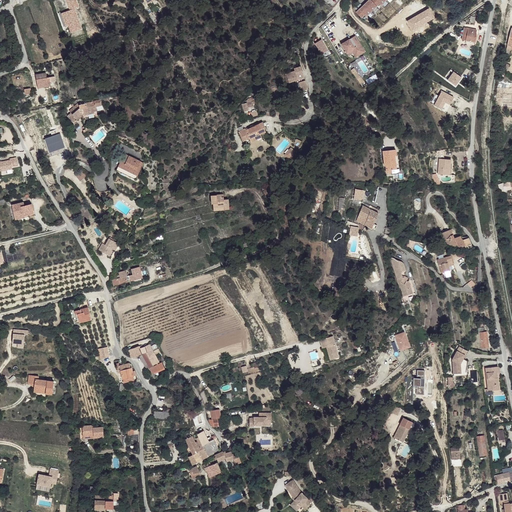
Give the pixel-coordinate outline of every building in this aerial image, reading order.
[(62,13),(68,34),(82,30),(75,9),(79,8),(76,0),(65,0),(69,11),(62,13)] [(370,0),(356,13),(361,19),(364,16),(366,17),(379,5),(380,6),(387,0),(370,0)] [(468,29),(466,41),(476,42),(477,37),(476,37),(477,30),(468,29)] [(341,45),(350,61),(365,52),(355,36),(341,45)] [(299,91),(307,88),(300,67),(293,69),(294,72),(285,74),(289,84),(296,82),(299,91)] [(35,75),(37,88),(50,86),(49,77),(47,78),(46,74),(35,75)] [(68,117),(73,122),(76,120),(78,121),(82,117),(93,114),(94,112),(91,102),(78,105),(79,108),(73,114),(71,113),(68,117)] [(254,140),(255,142),(261,138),(261,137),(270,132),(267,128),(269,127),(266,122),(250,132),(250,133),(254,140)] [(245,139),(248,144),(254,140),(250,133),(250,132),(249,131),(246,133),(245,139)] [(385,167),(385,173),(391,173),(391,170),(395,170),(395,156),(395,150),(383,151),(384,167),(385,167)] [(116,171),(132,178),(123,154),(116,171)] [(123,154),(132,178),(135,179),(143,163),(123,154)] [(451,159),(439,158),(438,174),(447,174),(448,168),(450,169),(451,159)] [(78,181),(85,178),(82,171),(75,174),(78,181)] [(355,189),(353,200),(362,201),(363,191),(355,189)] [(213,205),(214,209),(220,209),(220,212),(229,211),(228,201),(225,201),(225,199),(222,199),(222,196),(212,197),(212,205),(213,205)] [(32,205),(32,204),(25,206),(24,202),(12,205),(15,219),(24,216),(23,214),(34,211),(32,205)] [(366,224),(365,225),(373,228),(375,224),(379,213),(375,212),(376,209),(373,208),(372,210),(367,208),(363,217),(368,219),(366,224)] [(447,241),(448,246),(457,244),(458,244),(458,245),(459,244),(462,243),(462,244),(465,244),(466,248),(473,246),(471,237),(465,238),(464,237),(463,234),(456,236),(455,232),(453,233),(451,227),(443,229),(445,237),(446,240),(447,241)] [(108,239),(105,245),(102,243),(97,251),(110,258),(118,244),(108,239)] [(401,285),(404,295),(413,292),(409,279),(406,280),(404,283),(401,280),(403,276),(402,270),(406,269),(404,261),(401,260),(399,258),(396,258),(392,257),(391,256),(399,285),(401,285)] [(445,258),(449,272),(455,270),(451,256),(445,258)] [(441,274),(449,272),(445,258),(438,259),(441,274)] [(116,276),(116,278),(126,276),(128,275),(126,270),(119,272),(120,275),(116,276)] [(112,279),(114,285),(128,281),(126,276),(116,278),(112,279)] [(89,320),(87,308),(74,311),(75,314),(76,314),(78,320),(84,319),(84,322),(89,320)] [(482,350),(482,351),(488,353),(487,349),(489,349),(487,333),(484,333),(484,329),(479,329),(482,350)] [(406,333),(395,335),(399,352),(409,350),(406,333)] [(325,362),(337,358),(330,337),(317,341),(325,362)] [(139,346),(133,348),(136,356),(139,354),(150,372),(152,371),(154,371),(152,369),(150,370),(149,368),(159,363),(154,355),(149,344),(140,348),(139,346)] [(452,359),(453,373),(460,373),(460,363),(467,350),(458,346),(452,359)] [(129,368),(128,363),(125,364),(119,366),(122,378),(133,376),(132,371),(131,367),(129,368)] [(163,363),(152,369),(154,371),(152,371),(153,374),(155,373),(156,375),(166,369),(163,363)] [(423,373),(416,373),(414,397),(420,398),(422,383),(425,383),(424,391),(432,392),(434,368),(426,367),(426,375),(423,375),(423,373)] [(485,381),(486,393),(490,393),(491,394),(497,394),(497,381),(498,381),(498,370),(486,370),(486,375),(487,375),(487,381),(485,381)] [(52,395),(53,382),(35,380),(35,376),(28,376),(28,384),(34,384),(33,393),(52,395)] [(211,410),(212,419),(213,419),(218,418),(221,418),(220,409),(211,410)] [(255,420),(254,428),(258,429),(258,428),(266,429),(267,426),(276,427),(277,417),(264,416),(264,420),(259,419),(259,421),(255,420)] [(404,434),(407,436),(416,422),(406,416),(402,424),(405,425),(402,430),(404,432),(404,434)] [(102,435),(102,425),(92,425),(92,423),(80,424),(81,434),(92,433),(93,436),(102,435)] [(208,441),(204,431),(197,434),(198,438),(202,445),(209,442),(208,441)] [(194,442),(191,435),(185,437),(192,454),(198,451),(194,442)] [(216,438),(214,435),(211,436),(212,439),(208,441),(209,442),(214,452),(218,449),(213,439),(216,438)] [(477,437),(480,457),(487,456),(484,436),(477,437)] [(202,445),(198,438),(196,439),(197,441),(194,442),(198,451),(202,458),(207,456),(202,445)] [(214,452),(209,442),(202,445),(207,456),(214,452)] [(451,449),(452,460),(460,460),(459,448),(451,449)] [(202,458),(198,451),(192,454),(196,462),(202,458)] [(215,455),(218,461),(225,458),(226,462),(234,459),(232,456),(233,456),(231,452),(225,454),(225,452),(223,452),(223,451),(215,455)] [(196,462),(192,454),(187,456),(191,464),(196,462)] [(234,459),(236,464),(241,461),(238,454),(233,456),(232,456),(234,459)] [(207,473),(209,476),(220,471),(218,468),(216,464),(216,463),(211,464),(209,460),(205,462),(206,464),(204,465),(206,471),(207,471),(209,470),(209,472),(207,473)] [(199,472),(196,466),(191,469),(192,472),(190,472),(191,474),(190,474),(192,480),(200,477),(199,472)] [(39,473),(36,490),(49,492),(51,478),(57,479),(58,470),(50,469),(49,474),(39,473)] [(503,474),(495,476),(495,483),(499,483),(503,482),(504,484),(511,481),(511,472),(503,474)] [(292,480),(284,485),(294,500),(291,503),(298,509),(301,505),(307,498),(300,493),(292,480)] [(112,508),(113,495),(112,495),(94,495),(94,508),(104,508),(112,508)] [(307,498),(301,505),(305,508),(311,501),(307,498)] [(503,510),(502,511),(511,511),(511,503),(508,504),(503,505),(504,510),(503,510)]
